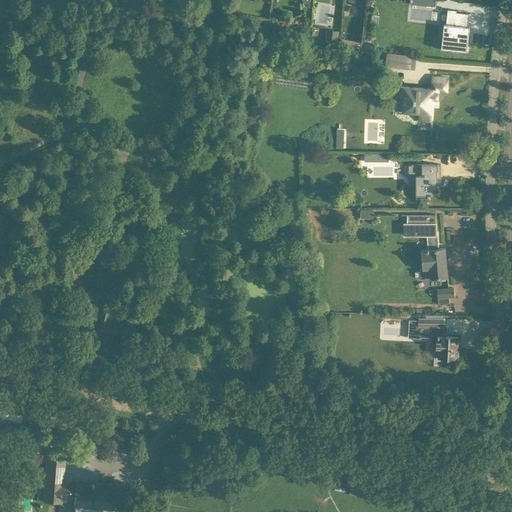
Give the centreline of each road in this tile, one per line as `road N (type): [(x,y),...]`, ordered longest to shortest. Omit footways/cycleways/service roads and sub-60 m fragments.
road 1 (unclassified): [(511,472),(58,383)]
road 2 (tertiary): [(511,266),(511,41)]
